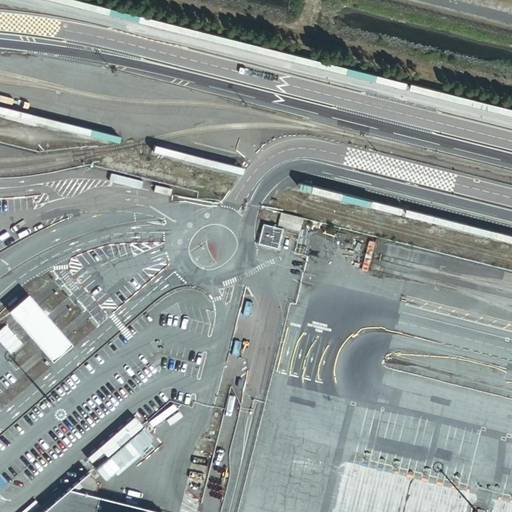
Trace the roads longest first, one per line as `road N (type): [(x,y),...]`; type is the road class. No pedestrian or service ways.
road 1 (unclassified): [(511,141),(104,37),(0,20)]
road 2 (unclassified): [(0,40),(113,58),(511,160)]
road 3 (unclassified): [(511,198),(308,147),(282,151),(256,168),(222,219)]
road 4 (unclassified): [(241,240),(274,177),(313,165),(511,214)]
road 5 (unclassified): [(222,219),(187,227),(180,251),(188,269),(206,279),(226,275),(240,260),(241,240)]
